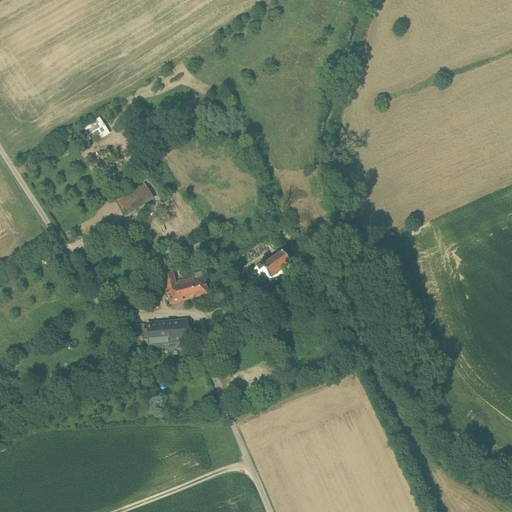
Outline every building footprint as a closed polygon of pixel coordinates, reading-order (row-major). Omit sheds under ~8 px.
[(78,133),(87,147),(105,136),(96,122),(78,133)] [(145,184),(117,200),(126,215),(154,199),(145,184)] [(178,207),(170,194),(165,197),(173,210),(178,207)] [(193,233),(178,207),(173,210),(168,213),(184,239),(193,233)] [(263,267),(266,273),(270,279),(292,267),(285,255),(263,267)] [(170,259),(159,262),(165,285),(176,282),(170,259)] [(266,273),(263,267),(255,272),(258,277),(266,273)] [(203,272),(193,275),(194,277),(176,282),(165,285),(170,305),(209,294),(203,272)] [(187,321),(148,324),(149,345),(189,342),(187,321)] [(144,324),(131,326),(132,338),(145,337),(144,324)]
